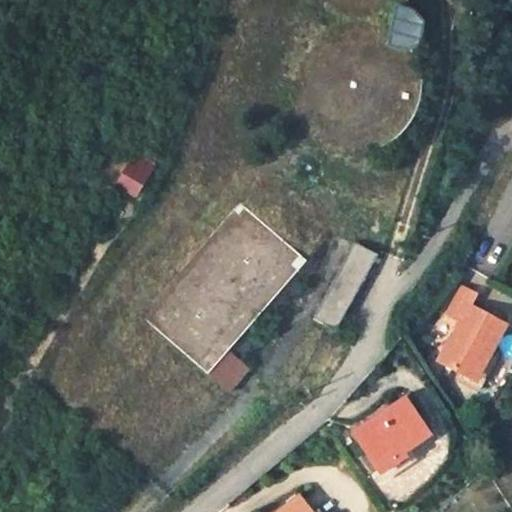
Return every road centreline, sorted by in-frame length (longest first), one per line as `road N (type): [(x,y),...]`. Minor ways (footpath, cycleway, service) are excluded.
road 1 (residential): [(207,511),(339,396),(385,302),(393,264)]
road 2 (unknown): [(385,302),(511,154)]
